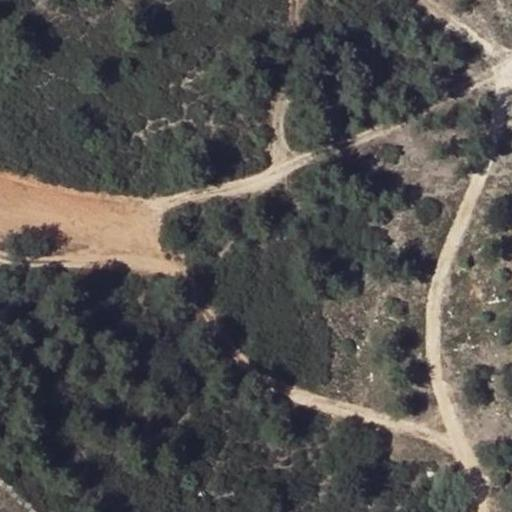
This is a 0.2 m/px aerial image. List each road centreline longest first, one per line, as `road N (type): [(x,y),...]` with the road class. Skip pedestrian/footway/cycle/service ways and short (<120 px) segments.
road 1 (track): [(462,444),(284,393),(229,361),(188,273),(154,245),(149,217),(167,201),(276,176)]
road 2 (track): [(481,511),(438,370),(444,284),(511,67)]
road 3 (track): [(276,176),(510,69),(426,0)]
road 4 (track): [(188,273),(0,256)]
road 5 (track): [(293,10),(276,176)]
